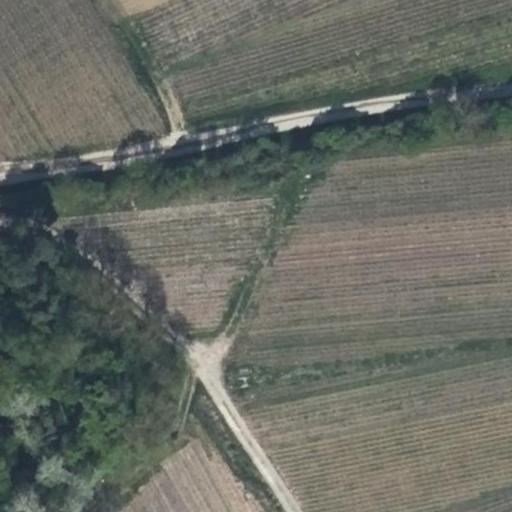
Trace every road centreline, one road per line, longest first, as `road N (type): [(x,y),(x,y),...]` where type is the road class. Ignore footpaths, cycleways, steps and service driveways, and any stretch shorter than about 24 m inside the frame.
road 1 (unclassified): [(0,178),(385,105),(511,91)]
road 2 (track): [(304,511),(196,348),(81,256),(0,214)]
road 3 (track): [(108,277),(86,297),(83,325),(39,379),(0,447)]
